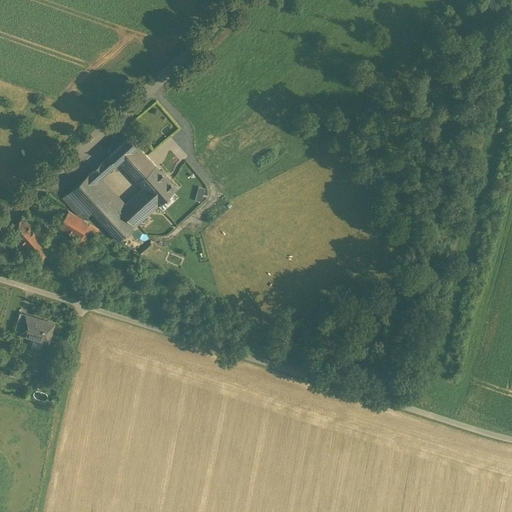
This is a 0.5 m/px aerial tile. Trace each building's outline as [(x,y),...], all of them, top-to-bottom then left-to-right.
[(144,151),(130,136),(109,156),(116,165),(119,162),(125,168),(144,151)] [(176,188),(144,151),(125,168),(143,189),(127,203),(142,219),(176,188)] [(116,165),(109,156),(99,165),(106,174),(116,165)] [(106,174),(99,165),(94,169),(101,178),(106,174)] [(101,178),(94,169),(89,175),(96,183),(101,178)] [(96,183),(89,175),(72,190),(93,213),(119,240),(135,226),(120,209),(96,183)] [(93,213),(72,190),(63,198),(80,215),(86,219),(93,213)] [(142,219),(127,203),(120,209),(135,226),(142,219)] [(90,223),(69,210),(56,226),(78,238),(80,239),(90,223)] [(23,218),(9,230),(25,248),(32,242),(26,235),(33,229),(23,218)] [(99,229),(90,223),(80,239),(78,238),(71,251),(82,257),(99,229)] [(32,242),(25,248),(44,269),(58,256),(44,240),(46,239),(43,237),(45,235),(49,239),(54,234),(45,224),(35,231),(33,229),(26,235),(32,242)] [(21,332),(26,315),(20,312),(15,330),(21,332)] [(54,324),(26,315),(21,332),(20,334),(49,343),(54,324)]
